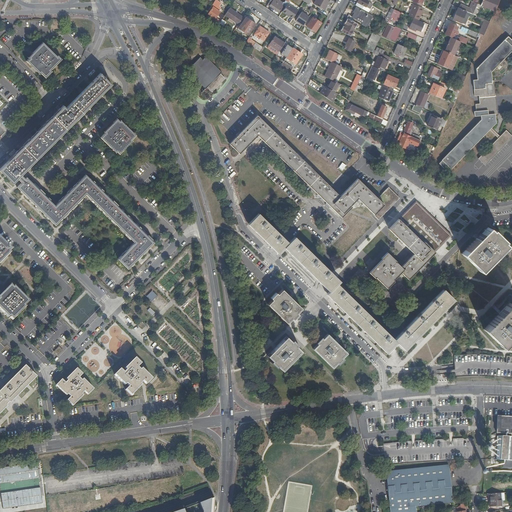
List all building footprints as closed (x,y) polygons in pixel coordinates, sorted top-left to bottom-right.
[(272,12),(272,13),(275,10),(279,13),(283,6),(277,2),(278,1),(275,0),(270,0),(265,8),(272,12)] [(331,4),(323,0),(318,0),(315,6),(326,13),(331,4)] [(362,8),(368,12),(369,9),(363,6),(364,5),(369,8),(372,3),(370,2),(368,1),(365,0),(357,0),(357,2),(356,4),(362,8)] [(482,0),(480,5),(494,11),(499,0),(482,0)] [(217,15),(221,10),(219,8),(222,4),(218,1),(208,14),(215,19),(218,16),(217,15)] [(473,14),(476,7),(477,4),(474,2),(471,9),(460,4),(459,8),(473,14)] [(414,4),(409,16),(413,18),(418,20),(420,16),(419,15),(420,13),(421,13),(423,8),(414,4)] [(287,5),(282,12),(293,19),(297,12),(287,5)] [(346,17),(347,18),(353,21),(355,18),(359,20),(360,17),(364,20),(363,22),(362,24),(367,26),(373,16),(356,7),(353,12),(354,12),(353,16),(348,13),(346,17)] [(471,17),(473,14),(459,8),(458,7),(453,19),(461,22),(465,23),(468,16),(471,17)] [(225,15),(239,24),(243,17),(230,8),(225,15)] [(391,8),(385,21),(387,22),(393,9),(391,8)] [(301,12),(295,21),(303,26),(309,17),(301,12)] [(252,22),(246,18),(239,28),(248,35),(256,24),(255,24),(256,22),(253,20),(252,22)] [(310,29),(315,33),(321,24),(313,18),(306,27),(310,29)] [(347,18),(341,31),(351,36),(357,23),(353,21),(347,18)] [(420,31),(423,23),(412,18),(408,27),(413,30),(414,28),(420,31)] [(480,34),(484,35),(487,28),(490,22),(485,19),(479,33),(480,34)] [(450,37),(460,41),(461,42),(461,40),(457,38),(457,37),(454,36),(455,33),(457,34),(458,32),(456,31),(458,27),(450,23),(445,34),(450,37)] [(394,27),(388,24),(383,35),(389,39),(394,27)] [(269,33),(260,27),(254,34),(255,34),(254,36),(256,38),(258,36),(264,41),(269,33)] [(367,44),(368,44),(375,48),(381,36),(373,32),(367,44)] [(474,47),(478,49),(484,35),(480,34),(474,47)] [(259,51),(263,47),(249,37),(246,42),(253,47),(259,51)] [(279,52),(285,43),(279,39),(278,40),(275,37),(269,45),(279,52)] [(453,55),(454,55),(460,41),(450,37),(444,51),(453,55)] [(349,38),(344,48),(350,51),(355,41),(349,38)] [(495,96),(494,83),(492,83),(491,81),(491,72),(511,49),(511,47),(504,40),(476,68),(477,80),(473,80),(474,96),(479,95),(480,104),(477,104),(476,104),(476,111),(474,112),(474,116),(481,115),(481,120),(442,160),(439,164),(445,170),(448,167),(451,168),(489,129),(491,127),(495,123),(495,114),(497,114),(495,96)] [(37,72),(39,74),(41,73),(45,77),(51,71),(50,70),(60,60),(57,56),(43,42),(32,52),(31,53),(28,57),(29,58),(26,61),(37,72)] [(407,47),(398,44),(394,53),(402,57),(407,47)] [(302,55),(287,45),(285,48),(284,47),(280,52),(282,53),(281,54),(296,64),(302,55)] [(373,52),(377,54),(377,55),(378,56),(374,65),(383,70),(388,60),(388,59),(389,56),(374,49),(373,52)] [(326,58),(332,61),(338,64),(339,62),(336,60),(338,54),(330,50),(326,58)] [(443,50),(437,64),(448,68),(453,55),(444,51),(443,50)] [(200,57),(190,67),(193,69),(190,72),(201,83),(204,86),(206,88),(207,87),(212,92),(216,88),(225,78),(220,74),(221,72),(205,57),(202,60),(200,57)] [(329,69),(326,76),(332,79),(334,80),(341,66),(338,64),(332,61),(328,69),(329,69)] [(280,66),(290,73),(293,69),(283,62),(280,66)] [(373,66),(367,79),(370,80),(371,78),(376,67),(373,66)] [(436,68),(432,66),(428,75),(434,78),(435,78),(438,79),(439,77),(436,75),(439,68),(436,68)] [(379,69),(376,67),(371,78),(375,79),(379,69)] [(100,73),(93,81),(66,108),(63,106),(0,168),(0,170),(12,183),(17,178),(21,182),(17,187),(55,225),(85,194),(90,199),(134,242),(118,258),(127,268),(153,242),(100,189),(94,182),(86,174),(80,180),(79,182),(70,190),(55,206),(27,177),(25,179),(21,175),(111,84),(100,73)] [(455,79),(458,80),(463,82),(466,76),(458,73),(455,79)] [(395,87),(398,79),(388,74),(383,84),(390,87),(391,85),(395,87)] [(363,79),(360,78),(354,90),(358,91),(363,79)] [(332,79),(328,86),(335,91),(340,83),(334,80),(332,79)] [(452,83),(451,86),(460,90),(463,82),(458,80),(455,85),(452,83)] [(435,84),(430,93),(442,99),(442,98),(446,89),(435,84)] [(322,90),(320,93),(326,97),(332,101),(338,92),(335,91),(328,86),(326,85),(323,90),(322,90)] [(389,101),(394,91),(389,89),(383,86),(379,96),(389,101)] [(416,105),(422,108),(423,108),(424,106),(427,99),(428,95),(422,91),(416,105)] [(364,110),(348,102),(347,104),(346,108),(354,114),(355,111),(362,115),(363,114),(381,123),(383,119),(376,115),(364,110)] [(416,105),(414,104),(412,109),(420,113),(422,108),(416,105)] [(387,107),(382,105),(377,115),(382,117),(387,107)] [(440,125),(444,127),(445,125),(447,119),(443,117),(442,119),(433,114),(429,122),(428,125),(438,130),(440,125)] [(383,204),(357,179),(340,196),(331,188),(296,154),(282,139),(257,115),(230,143),(229,144),(239,153),(257,135),(304,181),(340,216),(357,198),(374,214),(383,204)] [(108,127),(104,132),(104,133),(100,138),(115,152),(116,151),(119,153),(132,140),(131,139),(135,135),(120,120),(119,121),(116,119),(108,127)] [(408,121),(403,132),(408,134),(413,123),(408,121)] [(499,135),(491,127),(489,129),(495,135),(498,138),(500,136),(499,135)] [(511,136),(506,130),(500,136),(498,138),(478,159),(485,165),(497,153),(511,137),(511,136)] [(395,143),(398,145),(403,132),(400,131),(399,133),(395,143)] [(413,140),(415,137),(408,134),(403,132),(398,145),(403,147),(407,137),(413,140)] [(341,261),(353,272),(364,261),(361,259),(366,254),(371,258),(382,248),(377,242),(388,230),(387,229),(399,217),(405,224),(410,219),(415,224),(420,219),(406,205),(408,203),(399,194),(397,196),(388,187),(378,198),(385,204),(374,215),(367,209),(360,216),(355,211),(344,221),(344,222),(350,227),(328,249),(341,261)] [(420,219),(415,224),(420,230),(422,228),(436,213),(431,208),(420,219)] [(439,211),(436,213),(422,228),(438,244),(440,242),(445,247),(468,223),(463,218),(460,221),(455,216),(452,218),(447,213),(444,216),(439,211)] [(258,214),(249,223),(279,252),(285,247),(313,274),(329,290),(327,293),(364,328),(387,351),(396,342),(403,349),(452,299),(443,289),(394,339),(337,284),(339,281),(294,237),(288,243),(283,238),(258,214)] [(389,229),(398,238),(414,254),(410,258),(400,268),(395,262),(396,261),(388,253),(370,271),(376,278),(385,287),(401,272),(408,279),(427,261),(434,253),(419,240),(404,225),(398,219),(389,229)] [(422,228),(420,230),(442,250),(445,247),(440,242),(438,244),(422,228)] [(490,230),(487,228),(471,244),(462,254),(479,271),(484,266),(505,245),(502,242),(503,240),(491,229),(490,230)] [(0,262),(9,253),(8,252),(11,249),(0,238),(0,262)] [(337,284),(340,286),(353,272),(341,261),(330,271),(340,281),(337,284)] [(11,285),(0,295),(0,308),(2,311),(9,318),(10,317),(13,319),(26,306),(25,305),(29,300),(14,286),(13,287),(11,285)] [(276,293),(271,298),(272,299),(267,304),(287,323),(291,318),(293,319),(298,314),(296,313),(301,308),(282,289),(277,294),(276,293)] [(152,291),(147,296),(152,302),(157,296),(152,291)] [(511,305),(509,303),(493,319),(484,329),(491,337),(501,347),(511,336),(511,305)] [(321,337),(316,342),(318,344),(313,349),(332,367),(337,363),(338,364),(343,359),(342,357),(346,353),(327,334),(323,339),(321,337)] [(291,341),(286,337),(277,346),(273,349),(267,355),(272,360),(270,361),(276,366),(277,365),(282,370),(301,351),(296,346),(297,345),(292,340),(291,341)] [(454,372),(455,377),(469,376),(487,377),(511,378),(511,355),(505,355),(503,355),(479,353),(454,354),(454,363),(454,367),(454,372)] [(120,369),(114,374),(124,385),(126,383),(129,386),(125,389),(131,395),(141,385),(140,383),(142,381),(146,384),(152,378),(142,368),(140,369),(137,367),(141,363),(135,357),(125,368),(126,369),(123,372),(120,369)] [(0,413),(7,406),(7,404),(9,402),(10,403),(36,376),(26,364),(0,390),(0,413)] [(62,379),(56,385),(66,395),(68,394),(70,396),(67,400),(73,406),(83,395),(82,394),(84,391),(88,394),(93,389),(83,378),(82,380),(79,377),(82,374),(77,368),(66,378),(68,380),(65,382),(62,379)] [(498,433),(511,433),(511,416),(499,415),(498,433)] [(509,460),(509,468),(511,468),(511,436),(498,436),(496,459),(509,460)] [(453,461),(472,461),(474,438),(463,438),(407,441),(382,444),(384,457),(385,466),(402,464),(453,461)] [(37,463),(0,467),(0,481),(0,483),(39,478),(37,463)] [(452,503),(448,465),(386,471),(390,511),(415,511),(415,507),(452,503)] [(41,488),(1,493),(3,508),(43,503),(41,488)] [(501,507),(500,494),(497,494),(493,495),(488,494),(489,500),(490,500),(490,508),(501,507)] [(212,511),(212,500),(199,500),(198,511),(212,511)]
